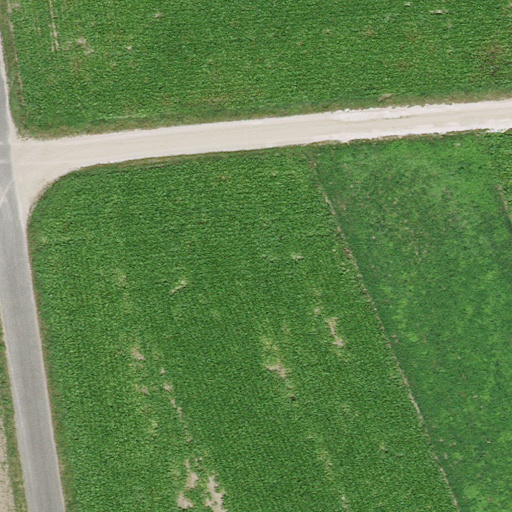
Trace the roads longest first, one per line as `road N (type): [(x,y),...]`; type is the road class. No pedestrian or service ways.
road 1 (track): [(511,115),(0,161)]
road 2 (track): [(0,223),(41,511)]
